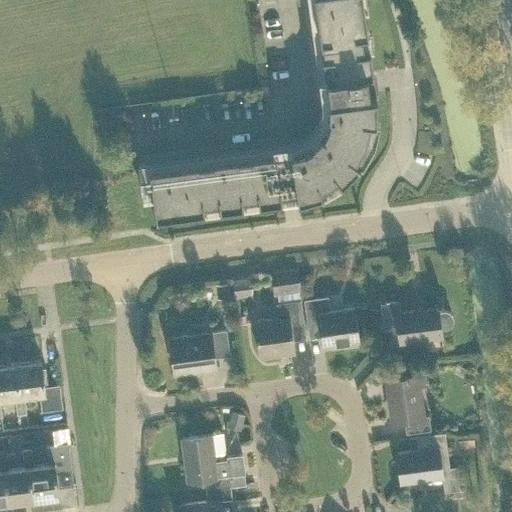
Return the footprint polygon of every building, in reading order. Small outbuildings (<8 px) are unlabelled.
[(168,165),(148,167),(154,209),(179,205),(180,211),(202,208),(201,202),(219,200),(220,205),(242,202),(241,196),(259,194),(260,200),(281,197),(280,191),(286,190),(296,189),(297,195),(318,187),(316,181),(335,174),(336,173),(340,177),(357,161),(352,157),(354,154),(357,151),(358,149),(359,146),(360,144),(361,142),(362,140),(363,138),(369,141),(375,118),(369,117),(369,116),(370,111),(370,108),(370,103),(370,97),(369,95),(366,72),(372,71),(369,50),(363,51),(361,33),(367,32),(364,11),(358,12),(358,9),(356,0),(314,0),(316,10),(317,10),(319,23),(318,23),(320,39),(321,39),(323,54),(322,54),(325,77),(328,100),(328,104),(328,108),(327,112),(327,113),(326,117),(325,119),(325,121),(324,122),(323,124),(322,127),(321,129),(320,130),(317,134),(314,137),(312,139),(310,140),(309,141),(307,142),(305,143),(302,144),(290,148),(281,149),(251,153),(251,154),(236,157),(236,155),(212,158),(213,160),(197,162),(197,161),(181,163),(182,164),(169,166),(168,165)] [(298,272),(271,275),(272,287),(299,284),(298,272)] [(230,295),(228,280),(214,282),(216,297),(230,295)] [(358,341),(353,306),(329,309),(327,295),(303,298),(309,336),(321,334),(323,346),(358,341)] [(258,355),(287,350),(294,349),(290,323),(303,321),(299,299),(275,302),(277,317),(253,320),(258,355)] [(437,309),(436,305),(399,311),(398,299),(379,301),(383,328),(397,326),(399,341),(441,335),(439,327),(446,326),(449,323),(452,319),(451,314),(448,310),(444,308),(437,309)] [(365,318),(363,303),(354,304),(356,319),(365,318)] [(210,331),(168,337),(173,372),(215,367),(214,356),(229,353),(226,329),(210,331)] [(62,406),(59,383),(44,385),(40,359),(15,362),(19,394),(23,394),(38,392),(41,409),(62,406)] [(25,411),(23,394),(19,394),(15,362),(0,364),(0,397),(14,395),(16,413),(25,411)] [(418,384),(423,383),(421,372),(385,377),(391,419),(403,417),(405,432),(429,428),(427,414),(422,415),(418,384)] [(51,411),(52,421),(64,420),(63,409),(51,411)] [(231,410),(227,425),(240,429),(244,413),(231,410)] [(448,466),(446,450),(444,432),(415,436),(417,449),(397,452),(401,482),(442,476),(441,467),(448,466)] [(210,435),(181,439),(187,481),(202,479),(204,490),(229,487),(228,475),(241,473),(238,454),(228,455),(228,458),(214,460),(213,453),(210,435)] [(457,439),(458,447),(474,446),(473,437),(457,439)] [(72,483),(70,465),(67,442),(45,445),(47,462),(33,465),(33,466),(29,467),(33,497),(58,494),(57,486),(72,483)] [(33,466),(33,465),(32,465),(30,447),(20,449),(23,466),(9,468),(9,469),(4,470),(9,501),(33,497),(29,467),(33,466)] [(9,469),(9,468),(8,468),(5,451),(0,451),(0,502),(9,501),(4,470),(9,469)] [(205,501),(176,505),(177,511),(233,511),(229,487),(204,490),(205,501)]
